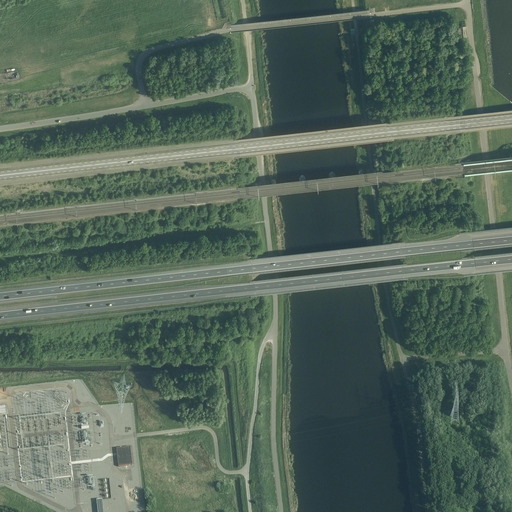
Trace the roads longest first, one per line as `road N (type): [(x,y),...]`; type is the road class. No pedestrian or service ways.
road 1 (primary): [(0,175),(511,118)]
road 2 (motorway): [(511,240),(0,297)]
road 3 (motorway): [(0,316),(511,259)]
road 4 (unclassified): [(281,511),(275,297),(252,87)]
road 5 (unclassified): [(146,104),(138,67),(153,49),(230,30),(467,3)]
road 6 (unclassified): [(427,511),(401,359),(507,349)]
road 7 (unclassified): [(0,127),(146,104)]
